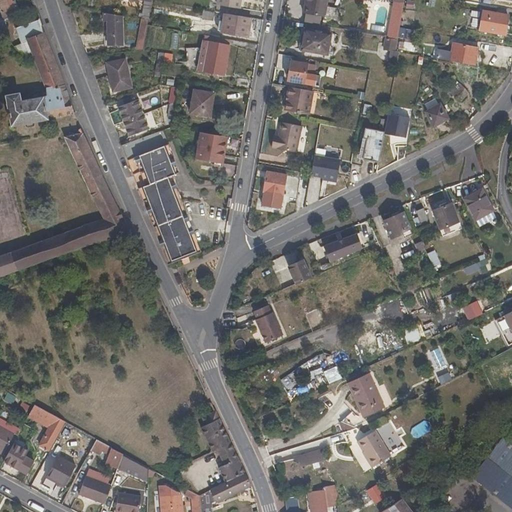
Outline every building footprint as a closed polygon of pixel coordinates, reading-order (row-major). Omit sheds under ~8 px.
[(35,8),(31,0),(0,0),(0,11),(3,20),(6,19),(35,8)] [(134,0),(145,2),(142,20),(148,21),(152,1),(152,0),(134,0)] [(217,0),(216,5),(241,9),(242,0),(217,0)] [(305,0),(303,14),(335,20),(337,9),(326,7),(327,0),(305,0)] [(422,11),(423,3),(411,0),(410,9),(422,11)] [(404,4),(394,2),(388,38),(398,40),(400,29),(400,28),(404,4)] [(215,12),(204,10),(202,19),(213,21),(215,12)] [(505,35),(509,16),(483,11),(480,30),(505,35)] [(103,21),(108,21),(108,32),(80,36),(84,45),(108,41),(108,45),(123,45),(123,16),(103,13),(103,21)] [(221,34),(248,38),(251,18),(224,14),(221,34)] [(32,129),(34,123),(74,115),(39,20),(16,29),(21,44),(15,47),(28,60),(34,59),(48,96),(22,100),(20,93),(6,96),(12,127),(23,125),(27,130),(32,129)] [(142,20),(137,49),(144,50),(148,26),(148,21),(142,20)] [(327,54),(330,35),(304,30),(300,50),(327,54)] [(385,37),(383,50),(390,51),(388,61),(397,63),(399,52),(396,52),(398,40),(388,38),(385,37)] [(224,75),(229,46),(203,41),(197,71),(224,75)] [(415,52),(416,45),(400,42),(399,49),(415,52)] [(478,47),(453,42),(449,61),(475,66),(478,47)] [(158,53),(154,77),(161,78),(162,75),(164,62),(165,54),(158,53)] [(502,68),(510,69),(511,58),(504,57),(502,68)] [(107,63),(113,91),(132,87),(126,59),(107,63)] [(307,63),(291,61),(288,80),(304,83),(307,63)] [(327,68),(325,77),(332,78),(334,69),(327,68)] [(459,83),(450,92),(460,102),(469,93),(459,83)] [(314,91),(288,87),(287,97),(303,100),(301,111),(284,108),(284,110),(310,115),(314,91)] [(179,89),(173,88),(170,105),(176,103),(179,89)] [(210,117),(215,93),(194,90),(190,114),(210,117)] [(303,100),(287,97),(284,108),(301,111),(303,100)] [(440,103),(437,98),(422,106),(425,111),(440,103)] [(139,101),(119,108),(120,110),(109,114),(114,126),(124,122),(144,115),(139,101)] [(176,103),(170,105),(166,125),(173,126),(176,103)] [(425,111),(433,127),(449,118),(440,103),(425,111)] [(405,140),(408,126),(397,124),(399,116),(394,115),(396,107),(391,106),(385,136),(395,138),(405,140)] [(129,137),(149,128),(144,115),(124,122),(129,137)] [(297,153),(302,127),(280,123),(278,135),(274,135),(271,148),(297,153)] [(362,128),(360,140),(363,140),(361,147),(359,158),(379,162),(385,132),(362,128)] [(180,173),(164,130),(122,146),(168,266),(197,254),(201,252),(181,199),(182,198),(180,191),(178,191),(172,176),(180,173)] [(193,160),(219,164),(224,136),(197,132),(193,160)] [(0,278),(130,233),(83,133),(64,137),(103,219),(0,255),(0,278)] [(405,140),(395,138),(393,149),(399,150),(406,151),(408,140),(405,140)] [(397,162),(405,158),(406,151),(399,150),(397,162)] [(340,160),(315,156),(311,176),(323,178),(323,180),(336,182),(340,160)] [(283,196),(287,175),(267,172),(263,193),(264,193),(283,196)] [(493,211),(482,189),(463,199),(475,220),(482,216),(493,211)] [(264,193),(263,198),(282,201),(283,196),(264,193)] [(458,221),(451,203),(433,211),(440,229),(458,221)] [(416,211),(421,223),(428,220),(422,208),(416,211)] [(412,234),(403,212),(383,220),(391,239),(404,233),(405,237),(412,234)] [(485,222),(482,216),(475,220),(478,226),(485,222)] [(337,242),(322,247),(328,263),(361,251),(355,236),(340,241),(341,244),(338,245),(337,242)] [(426,251),(422,241),(415,243),(419,254),(426,251)] [(440,264),(435,250),(427,254),(433,267),(440,264)] [(486,258),(479,261),(482,266),(488,264),(486,258)] [(303,259),(287,266),(295,284),(311,276),(303,259)] [(477,302),(463,308),(469,320),(483,314),(477,302)] [(266,306),(252,311),(255,319),(254,320),(264,344),(281,337),(271,313),(269,313),(266,306)] [(511,310),(503,315),(511,332),(511,310)] [(404,344),(419,341),(415,326),(401,329),(404,344)] [(372,350),(377,362),(387,358),(382,347),(372,350)] [(311,362),(278,380),(287,396),(334,370),(327,357),(312,365),(311,362)] [(448,372),(437,377),(441,386),(452,381),(448,372)] [(384,407),(369,373),(347,383),(362,417),(384,407)] [(8,393),(4,401),(12,406),(17,398),(8,393)] [(24,413),(27,407),(19,402),(15,408),(24,413)] [(34,406),(29,416),(42,423),(41,425),(48,429),(38,446),(50,453),(66,423),(34,406)] [(219,450),(222,457),(235,451),(216,411),(203,417),(206,425),(202,427),(214,452),(219,450)] [(337,424),(345,433),(359,420),(350,411),(337,424)] [(0,454),(3,456),(18,429),(0,419),(0,454)] [(18,429),(3,456),(6,458),(21,431),(18,429)] [(391,456),(375,430),(356,442),(362,452),(361,452),(371,468),(391,456)] [(511,491),(511,433),(502,436),(471,476),(501,500),(511,491)] [(91,451),(101,456),(103,453),(110,456),(106,464),(118,469),(120,465),(124,455),(97,440),(91,451)] [(320,449),(293,457),(296,468),(323,461),(320,449)] [(238,459),(235,451),(222,457),(226,464),(238,459)] [(124,455),(120,465),(149,477),(149,469),(124,455)] [(77,466),(58,456),(46,478),(65,488),(77,466)] [(221,467),(227,482),(245,473),(238,459),(226,464),(221,467)] [(210,491),(216,503),(252,486),(245,473),(227,482),(210,491)] [(104,504),(112,486),(86,476),(79,495),(104,504)] [(307,493),(309,511),(328,511),(328,505),(338,503),(337,484),(323,487),(324,490),(307,493)] [(376,498),(384,493),(377,484),(367,491),(370,497),(374,495),(376,498)] [(511,491),(501,500),(511,508),(511,491)] [(138,511),(141,497),(119,492),(115,511),(138,511)] [(285,511),(298,511),(295,492),(283,494),(285,511)] [(179,496),(179,493),(161,494),(161,511),(182,511),(181,496),(179,496)] [(411,511),(401,499),(380,511),(411,511)]
